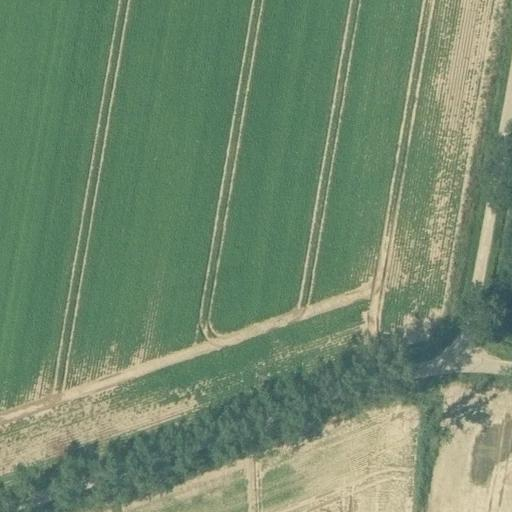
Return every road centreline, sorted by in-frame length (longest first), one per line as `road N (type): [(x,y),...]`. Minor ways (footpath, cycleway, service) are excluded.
road 1 (unclassified): [(0,511),(334,393),(470,355)]
road 2 (unclassified): [(470,355),(511,96)]
